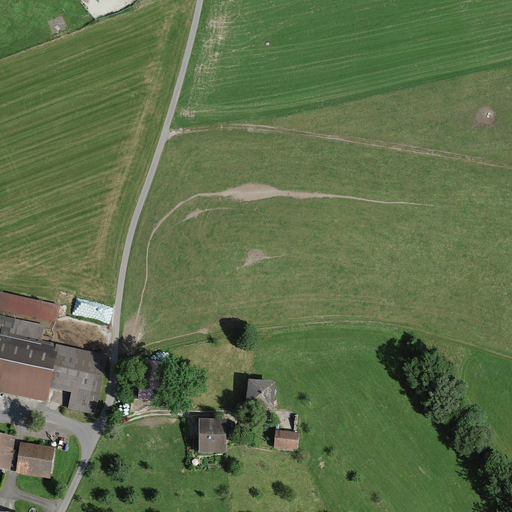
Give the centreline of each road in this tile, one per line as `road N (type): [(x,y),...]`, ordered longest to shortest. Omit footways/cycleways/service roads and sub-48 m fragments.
road 1 (track): [(511,359),(379,327),(306,325),(116,362)]
road 2 (track): [(511,169),(328,137),(254,130),(164,135)]
